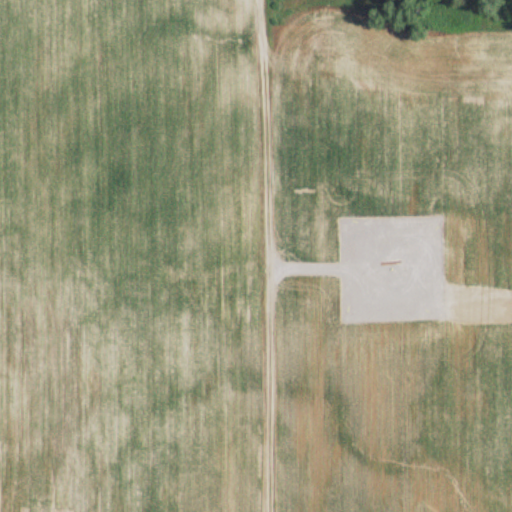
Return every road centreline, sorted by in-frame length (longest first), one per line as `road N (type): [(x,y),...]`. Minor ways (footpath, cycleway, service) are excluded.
road 1 (residential): [(257,511),(250,0)]
road 2 (track): [(511,135),(363,98),(250,97)]
